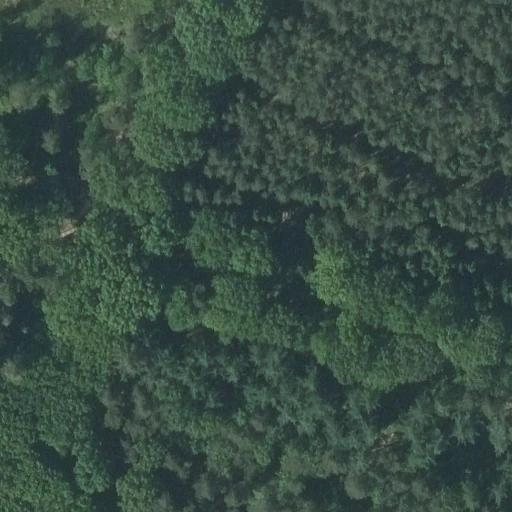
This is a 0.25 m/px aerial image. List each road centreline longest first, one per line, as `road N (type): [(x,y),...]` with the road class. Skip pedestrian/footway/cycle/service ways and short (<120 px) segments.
road 1 (track): [(0,163),(511,336)]
road 2 (track): [(4,445),(119,204)]
road 3 (track): [(110,201),(221,0)]
